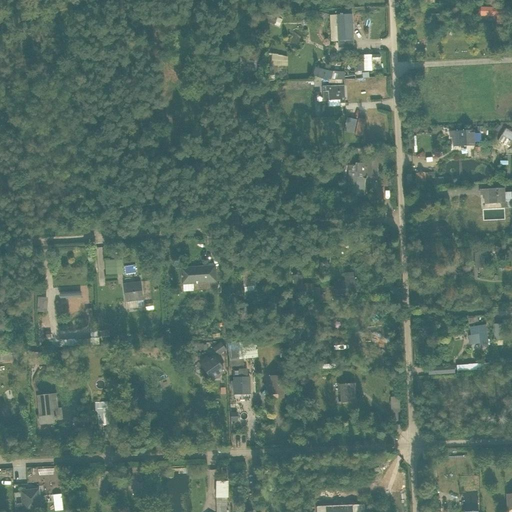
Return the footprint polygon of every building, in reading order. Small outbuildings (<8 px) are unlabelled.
[(496,24),(505,25),(506,9),(480,7),(479,17),(497,18),(496,24)] [(352,14),(331,16),(332,41),(338,41),(338,48),(353,48),(352,14)] [(325,40),(322,35),(322,28),(324,27),(324,22),(320,20),(316,22),(316,27),(317,28),(317,35),(322,43),(322,44),(325,47),(329,46),(329,42),(327,39),(325,40)] [(238,54),(239,72),(257,71),(257,64),(262,64),(261,53),(238,54)] [(334,84),(340,84),(340,80),(344,80),(344,72),(331,72),(331,73),(326,72),(326,71),(315,67),(312,76),(312,78),(312,79),(311,79),(312,80),(311,80),(311,81),(322,81),(323,79),(324,80),(334,80),(334,84)] [(344,86),(322,87),(323,101),(328,101),(329,107),(345,106),(344,86)] [(344,132),(353,134),(357,120),(347,118),(344,132)] [(355,135),(362,137),(366,120),(358,118),(355,135)] [(498,142),(508,148),(511,141),(511,130),(506,128),(498,142)] [(453,147),(474,146),(473,130),(449,132),(449,138),(452,138),(453,147)] [(315,162),(327,158),(326,153),(313,158),(315,162)] [(353,166),(352,195),(364,195),(364,179),(365,179),(366,179),(367,178),(367,177),(366,177),(378,177),(378,158),(365,157),(365,164),(355,164),(355,166),(353,166)] [(417,188),(435,186),(434,172),(416,174),(417,188)] [(506,209),(511,208),(511,192),(504,193),(504,184),(495,184),(496,189),(479,190),(479,196),(484,196),(484,205),(500,204),(501,209),(506,208),(506,209)] [(282,204),(283,204),(283,190),(282,190),(282,185),(271,185),(271,205),(282,205),(282,204)] [(314,200),(314,199),(292,199),(293,211),(315,211),(315,204),(317,204),(317,200),(314,200)] [(496,261),(511,261),(511,260),(511,250),(504,251),(503,253),(496,253),(496,261)] [(483,267),(483,258),(487,258),(487,253),(482,253),(482,251),(477,251),(477,267),(483,267)] [(122,275),(122,260),(106,261),(107,276),(117,276),(117,275),(122,275)] [(214,267),(181,269),(182,285),(183,285),(183,292),(194,291),(216,290),(214,267)] [(245,296),(256,295),(254,271),(243,272),(245,296)] [(313,303),(335,302),(335,297),(351,297),(351,298),(347,299),(347,301),(355,301),(355,297),(356,297),(355,273),(344,273),(345,282),(333,282),(334,287),(320,287),(320,288),(313,289),(313,284),(302,284),(302,275),(291,276),(292,299),(313,298),(313,303)] [(123,284),(127,310),(144,307),(143,301),(142,301),(140,282),(123,284)] [(36,312),(47,313),(47,298),(37,297),(36,312)] [(495,342),(504,341),(503,324),(494,325),(495,342)] [(479,348),(488,347),(484,325),(470,328),(471,336),(468,336),(469,345),(478,344),(479,348)] [(68,348),(98,346),(98,339),(98,331),(98,329),(90,329),(91,339),(88,339),(59,340),(60,347),(68,346),(68,348)] [(98,331),(98,339),(105,338),(106,338),(110,338),(109,330),(100,331),(98,331)] [(256,351),(256,341),(227,344),(228,353),(225,353),(225,359),(229,359),(229,367),(243,366),(244,359),(258,358),(258,351),(256,351)] [(218,355),(226,350),(221,342),(213,347),(218,355)] [(22,358),(21,352),(2,353),(2,352),(0,352),(0,362),(2,362),(2,364),(15,363),(15,359),(22,358)] [(30,365),(43,365),(42,353),(30,353),(30,365)] [(198,362),(212,381),(226,371),(213,354),(208,358),(207,356),(198,362)] [(278,373),(286,373),(286,364),(287,365),(287,363),(283,363),(283,362),(277,362),(278,373)] [(489,371),(489,364),(468,365),(467,365),(457,366),(457,374),(468,373),(469,373),(489,371)] [(233,395),(250,394),(250,377),(248,377),(248,369),(239,369),(239,371),(233,371),(233,378),(233,382),(230,382),(230,389),(233,389),(233,395)] [(284,395),(285,394),(285,376),(267,376),(268,395),(278,395),(278,399),(284,399),(284,395)] [(341,403),(356,402),(355,384),(337,385),(337,387),(337,390),(337,392),(340,392),(341,403)] [(54,421),(63,420),(62,408),(58,408),(56,394),(36,396),(38,415),(35,415),(36,426),(52,424),(55,424),(54,421)] [(391,413),(402,413),(402,397),(390,397),(391,413)] [(98,425),(113,424),(112,402),(95,403),(95,411),(97,413),(98,425)] [(147,468),(132,468),(132,492),(148,492),(147,468)] [(216,498),(215,511),(227,511),(228,508),(226,508),(227,498),(228,498),(228,481),(215,481),(215,498),(216,498)] [(24,511),(30,511),(40,511),(38,491),(22,493),(24,511)] [(462,511),(477,511),(477,493),(462,493),(462,505),(464,505),(464,511),(463,511),(462,511)]
